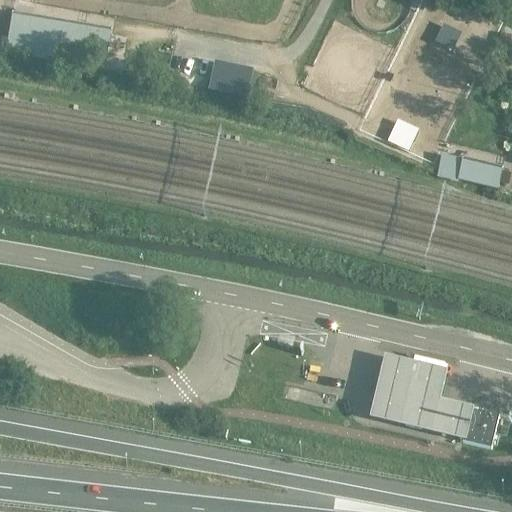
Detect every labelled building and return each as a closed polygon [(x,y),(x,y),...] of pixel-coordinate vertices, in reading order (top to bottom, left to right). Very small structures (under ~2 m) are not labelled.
[(104,71),(111,33),(12,15),(5,53),(104,71)] [(215,64),(212,93),(251,97),(254,68),(215,64)] [(458,184),(458,182),(498,192),(503,169),(463,159),(462,162),(442,158),(437,179),(458,184)] [(449,381),(385,366),(370,428),(467,451),(475,417),(442,409),(449,381)] [(470,411),(462,444),(491,451),(499,418),(470,411)]
